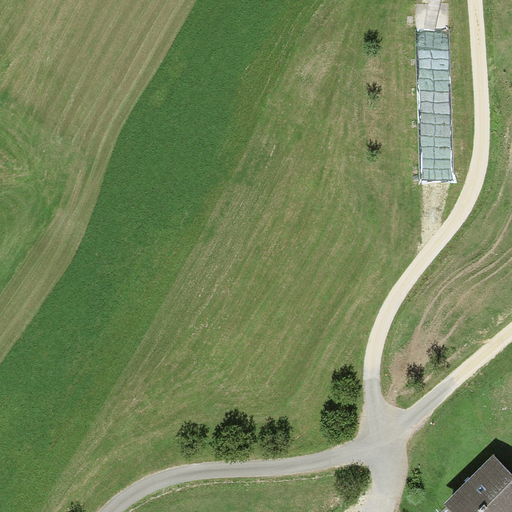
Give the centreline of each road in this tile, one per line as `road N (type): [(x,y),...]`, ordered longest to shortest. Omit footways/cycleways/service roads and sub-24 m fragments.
road 1 (track): [(470,0),(478,106),(472,181),(392,293),(371,341),(366,379),(380,442),(511,324)]
road 2 (unclassified): [(104,511),(161,479),(301,466),(380,442)]
